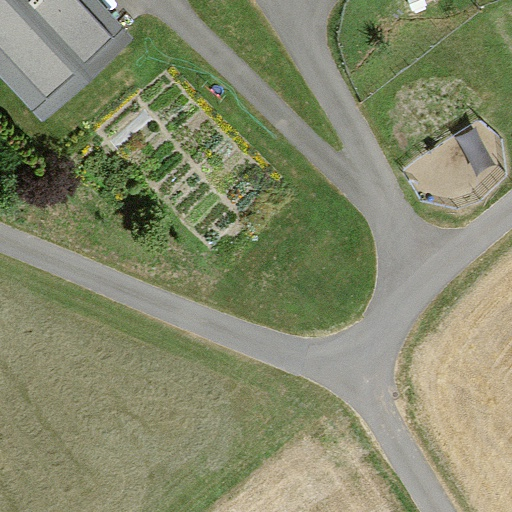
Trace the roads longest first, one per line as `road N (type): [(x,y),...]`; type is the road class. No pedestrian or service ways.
road 1 (track): [(0,255),(226,327),(381,410),(442,511)]
road 2 (track): [(381,410),(511,253)]
